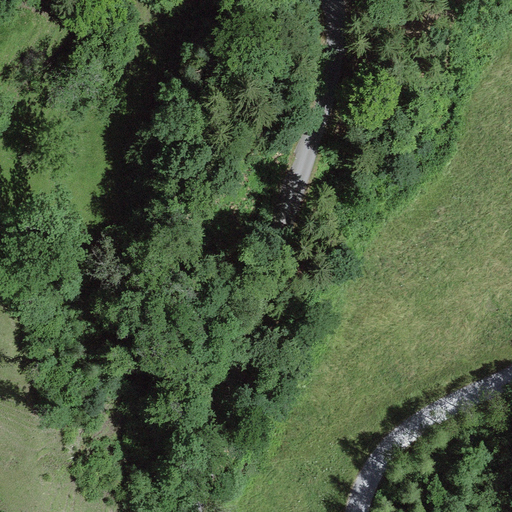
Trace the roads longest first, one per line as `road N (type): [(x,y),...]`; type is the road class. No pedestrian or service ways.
road 1 (unclassified): [(334,0),(322,101),(191,511)]
road 2 (unclassified): [(511,374),(390,444),(357,511)]
